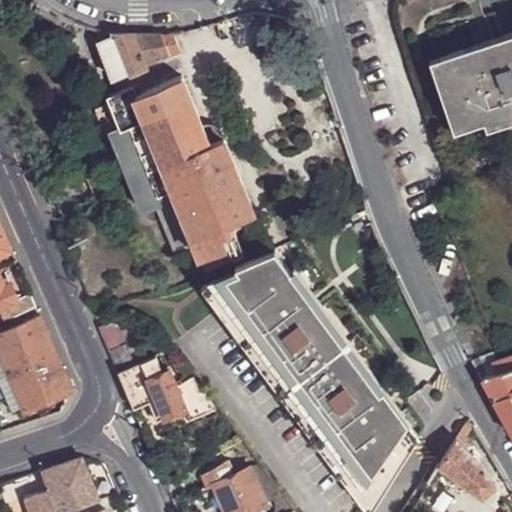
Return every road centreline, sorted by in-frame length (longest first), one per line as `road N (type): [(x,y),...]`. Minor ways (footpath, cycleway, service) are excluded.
road 1 (tertiary): [(511,464),(462,383),(383,217),(317,0)]
road 2 (unclassified): [(0,152),(98,380),(94,409),(74,429)]
